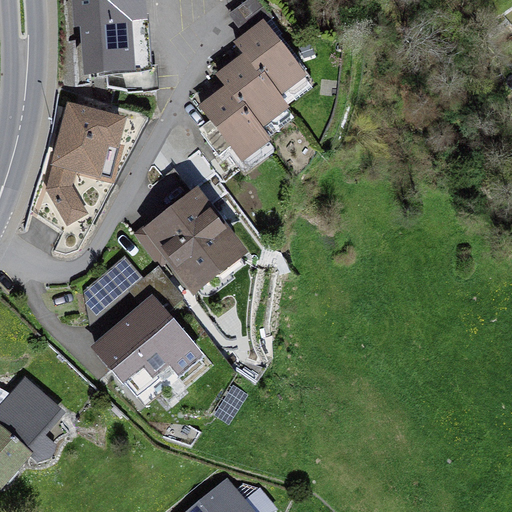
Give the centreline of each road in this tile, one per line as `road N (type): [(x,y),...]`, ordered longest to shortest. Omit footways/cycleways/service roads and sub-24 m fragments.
road 1 (residential): [(0,245),(59,269),(88,260),(206,30)]
road 2 (secondary): [(0,189),(17,106),(18,0)]
